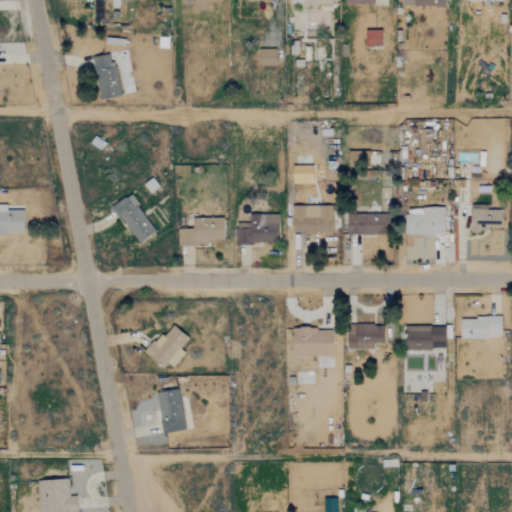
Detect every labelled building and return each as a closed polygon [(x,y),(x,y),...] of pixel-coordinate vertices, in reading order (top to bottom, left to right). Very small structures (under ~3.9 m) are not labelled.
[(220,0),(179,0),(180,4),(193,3),(194,10),(207,10),(206,2),(221,2),(220,0)] [(365,47),(381,47),(382,31),(365,30),(365,47)] [(275,66),(276,49),(259,49),(258,65),(275,66)] [(98,100),(119,97),(112,54),(92,57),(98,100)] [(369,151),(349,150),(349,165),(369,166),(369,151)] [(155,231),(129,194),(111,207),(137,244),(155,231)] [(23,211),(6,210),(6,205),(0,204),(0,233),(23,234),(23,211)] [(503,231),(503,210),(486,210),(486,205),(470,204),(470,230),(503,231)] [(332,234),(333,206),(292,206),(291,233),(332,234)] [(444,209),(404,210),(404,235),(444,235),(444,209)] [(388,235),(388,214),(347,213),(347,234),(388,235)] [(235,244),(278,244),(278,215),(249,215),(249,224),(235,223),(235,244)] [(223,218),(192,218),(192,228),(178,228),(178,243),(223,244),(223,218)] [(460,338),(500,339),(501,318),(460,317),(460,338)] [(179,349),(188,338),(170,323),(146,351),(169,370),(184,353),(179,349)] [(346,349),(373,349),(373,344),(383,344),(384,326),(347,325),(346,349)] [(432,343),(444,343),(445,327),(405,326),(405,350),(431,351),(432,343)] [(333,330),(293,328),(292,356),(332,357),(333,330)] [(157,392),(161,434),(183,432),(179,390),(157,392)] [(52,511),(76,511),(76,496),(68,496),(68,480),(38,480),(38,511),(52,511)] [(322,511),(336,511),(336,499),(322,499),(322,511)]
